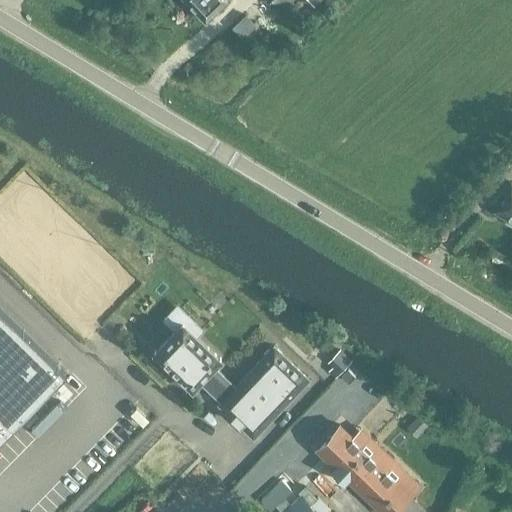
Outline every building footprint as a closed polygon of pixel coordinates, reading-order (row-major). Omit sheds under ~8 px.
[(185,0),(205,21),(227,0),(185,0)] [(271,0),(282,11),(293,0),(310,0),(313,3),(316,0),(271,0)] [(245,16),(234,26),(242,35),(253,24),(245,16)] [(511,182),(494,210),(511,221),(511,182)] [(0,436),(67,369),(0,302),(0,436)] [(220,358),(182,322),(154,351),(192,387),(199,379),(220,400),(234,386),(213,365),(220,358)] [(217,403),(252,436),(308,379),(273,345),(234,386),(220,400),(217,403)] [(343,420),(319,447),(378,504),(385,511),(394,511),(411,495),(415,491),(424,482),(363,423),(355,432),(343,420)] [(276,482),(267,492),(278,501),(286,491),(276,482)] [(311,488),(305,495),(302,492),(282,511),(322,511),(311,501),(317,495),(311,488)]
